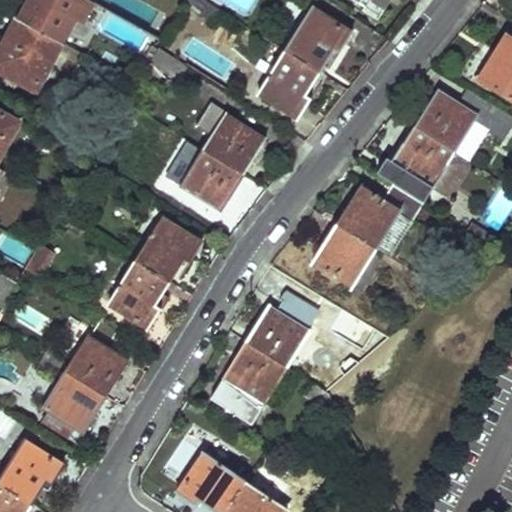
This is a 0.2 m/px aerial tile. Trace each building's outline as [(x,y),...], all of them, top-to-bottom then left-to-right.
[(28,0),(20,18),(62,41),(76,16),(82,20),(92,0),(28,0)] [(185,0),(184,3),(211,21),(219,9),(206,0),(185,0)] [(390,0),(352,0),(365,7),(368,2),(384,11),(390,0)] [(308,10),(282,52),(289,57),(320,75),(334,52),(338,54),(350,35),(308,10)] [(105,32),(141,50),(149,34),(114,15),(105,32)] [(1,38),(0,39),(0,65),(35,83),(50,56),(56,59),(65,42),(62,41),(20,18),(7,42),(1,38)] [(511,38),(508,36),(482,80),(511,98),(511,38)] [(158,46),(149,60),(177,78),(186,65),(158,46)] [(282,52),(256,95),(298,120),(310,99),(307,97),(320,75),(289,57),(282,52)] [(511,127),(511,114),(468,87),(459,103),(438,90),(416,125),(458,151),(470,159),(489,132),(504,142),(511,127)] [(129,100),(119,116),(128,123),(139,106),(129,100)] [(210,104),(196,127),(211,135),(203,147),(245,174),(267,139),(210,104)] [(0,152),(19,119),(0,109),(0,152)] [(458,151),(416,125),(393,161),(401,166),(397,171),(414,182),(417,176),(451,198),(474,161),(470,159),(458,151)] [(203,147),(181,183),(222,209),(245,174),(203,147)] [(424,202),(396,184),(386,201),(362,186),(337,223),(377,249),(398,215),(411,224),(424,202)] [(411,224),(398,215),(377,249),(390,258),(411,224)] [(160,216),(135,258),(172,280),(185,259),(191,262),(203,242),(160,216)] [(377,249),(337,223),(313,260),(354,286),(377,249)] [(3,236),(0,244),(0,251),(24,260),(30,246),(3,236)] [(135,258),(109,301),(151,326),(163,306),(159,303),(172,280),(135,258)] [(0,269),(0,304),(2,306),(18,279),(0,269)] [(318,307),(288,288),(282,296),(286,299),(280,308),(271,303),(249,338),(289,365),(311,328),(307,325),(318,307)] [(37,332),(47,320),(28,305),(18,318),(37,332)] [(52,341),(44,355),(108,394),(129,359),(86,333),(69,363),(59,357),(63,349),(52,341)] [(289,365),(249,338),(227,374),(238,381),(267,401),(289,365)] [(325,360),(312,353),(304,366),(316,374),(325,360)] [(44,355),(36,367),(48,374),(52,370),(61,375),(43,404),(50,408),(43,418),(70,435),(76,425),(86,431),(108,394),(44,355)] [(254,422),(267,401),(238,381),(233,389),(224,383),(213,397),(254,422)] [(331,395),(313,383),(307,392),(317,399),(315,403),(322,409),(331,395)] [(337,406),(331,395),(322,409),(331,414),(337,406)] [(23,440),(0,477),(0,483),(33,505),(45,484),(51,487),(65,465),(23,440)] [(226,511),(249,479),(206,451),(180,491),(211,511),(226,511)] [(286,511),(290,507),(249,479),(226,511),(286,511)] [(0,483),(0,511),(28,511),(33,505),(0,483)]
